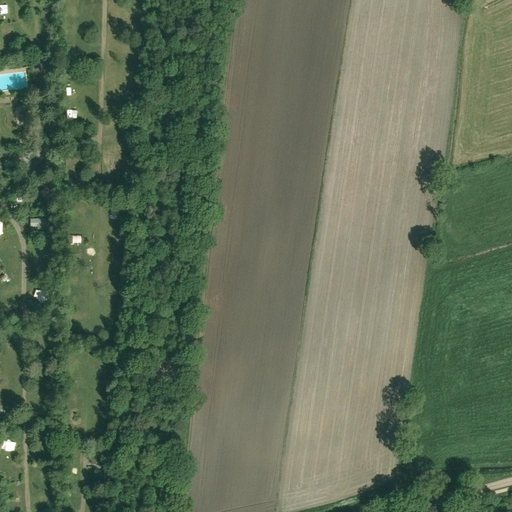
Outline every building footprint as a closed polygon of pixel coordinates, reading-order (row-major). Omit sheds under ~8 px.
[(13,14),(12,0),(1,0),(2,15),(13,14)] [(78,8),(67,8),(68,19),(78,19),(78,8)] [(135,50),(135,60),(143,61),(143,50),(135,50)] [(46,187),(39,193),(51,208),(56,205),(59,202),(56,199),(46,187)] [(30,229),(50,228),(50,220),(30,221),(30,229)] [(50,293),(39,293),(39,304),(50,304),(50,293)] [(107,468),(107,458),(96,457),(96,466),(96,467),(107,468)]
